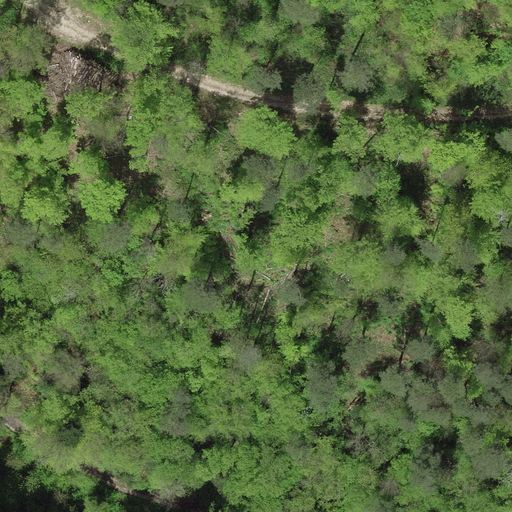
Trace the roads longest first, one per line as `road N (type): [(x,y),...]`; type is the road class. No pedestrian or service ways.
road 1 (track): [(511,110),(442,117),(289,105),(151,63),(26,0)]
road 2 (track): [(0,413),(72,461),(241,506)]
